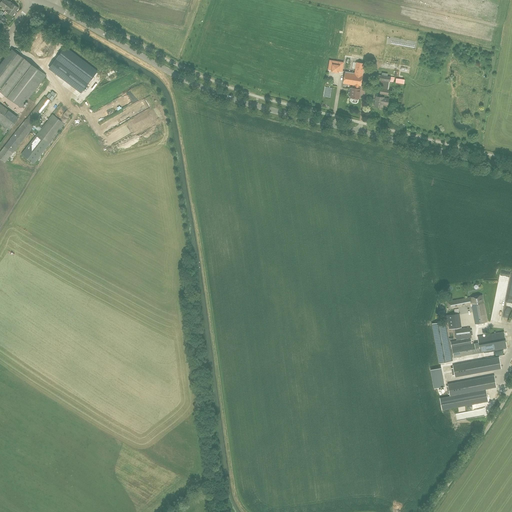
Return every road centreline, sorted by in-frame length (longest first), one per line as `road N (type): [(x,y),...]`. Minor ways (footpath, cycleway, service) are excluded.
road 1 (tertiary): [(511,168),(230,99),(51,6)]
road 2 (unclassified): [(429,511),(511,385)]
